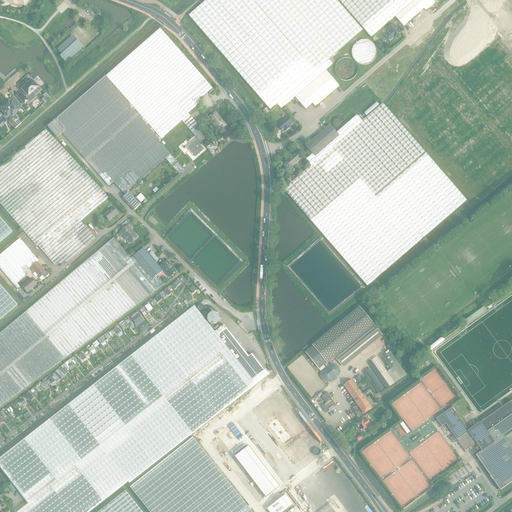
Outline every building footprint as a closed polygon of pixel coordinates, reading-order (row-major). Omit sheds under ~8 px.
[(390,40),(394,37),(394,38),(401,33),(393,24),(387,29),(388,31),(388,33),(388,34),(386,35),(390,40)] [(199,104),(200,103),(198,101),(212,88),(160,29),(134,52),(106,77),(105,76),(54,120),(64,132),(62,133),(109,186),(114,182),(124,195),(165,158),(179,175),(184,170),(158,140),(182,120),(192,133),(197,128),(200,126),(194,119),(188,113),(199,104)] [(376,48),(375,46),(375,44),(374,43),(373,40),(371,39),(369,38),(367,37),(365,37),(362,37),(360,37),(358,38),(356,40),(354,41),(353,43),(352,46),(352,48),(352,50),(353,52),(354,55),(356,56),(357,58),(359,59),(361,60),(364,60),(366,60),(368,59),(370,58),(372,57),(374,55),(375,53),(375,51),(376,48)] [(60,56),(67,64),(84,48),(77,40),(74,43),(70,38),(57,49),(62,54),(60,56)] [(356,66),(356,64),(355,62),(354,60),(353,59),(351,58),(350,57),(348,57),(346,57),(345,57),(343,57),(341,58),(340,59),(338,61),(337,63),(337,64),(337,66),(337,68),(337,70),(338,72),(339,73),(340,74),(342,75),(344,76),(346,76),(348,76),(350,75),(351,75),(353,73),(354,72),(355,70),(356,68),(356,66)] [(21,93),(17,96),(24,104),(28,101),(30,103),(36,97),(33,93),(38,88),(38,87),(39,86),(36,83),(35,84),(32,80),(28,83),(25,86),(22,90),(24,92),(22,94),(21,93)] [(5,104),(2,107),(4,110),(2,111),(6,115),(7,117),(8,117),(8,116),(11,113),(12,114),(13,115),(16,111),(17,112),(17,111),(16,111),(18,108),(19,108),(21,106),(20,106),(20,107),(19,105),(13,99),(9,102),(8,101),(9,101),(8,101),(7,103),(6,103),(5,103),(6,104),(5,104),(4,104),(5,104)] [(188,113),(194,119),(204,110),(199,104),(188,113)] [(226,126),(216,113),(208,119),(210,122),(211,121),(216,129),(220,126),(222,129),(226,126)] [(342,123),(342,122),(342,121),(341,120),(340,119),(338,118),(337,118),(336,119),(335,119),(334,120),(333,120),(333,121),(333,122),(333,123),(333,124),(333,125),(334,126),(334,127),(335,127),(336,128),(337,128),(338,128),(339,127),(340,127),(341,126),(342,125),(342,124),(342,123)] [(54,120),(47,126),(48,128),(53,133),(57,138),(62,133),(64,132),(54,120)] [(13,121),(10,123),(15,129),(18,126),(13,121)] [(197,128),(192,133),(198,139),(202,143),(207,139),(197,128)] [(87,229),(81,222),(109,198),(45,129),(0,167),(0,203),(37,246),(38,245),(54,265),(68,262),(86,247),(77,237),(87,229)] [(191,144),(187,148),(189,151),(195,157),(204,150),(200,146),(202,144),(202,143),(198,139),(193,143),(192,142),(190,143),(191,144)] [(134,210),(141,203),(145,199),(141,194),(135,199),(128,192),(126,195),(122,198),(134,210)] [(118,213),(113,207),(104,215),(109,220),(118,213)] [(0,320),(17,305),(0,285),(0,243),(13,232),(0,217),(0,320)] [(134,240),(137,237),(135,235),(128,226),(121,232),(130,243),(134,240)] [(86,247),(95,239),(87,229),(77,237),(86,247)] [(133,257),(131,259),(114,238),(0,333),(0,407),(165,284),(158,276),(153,280),(133,257)] [(1,254),(0,254),(0,267),(19,290),(22,288),(18,283),(27,276),(25,273),(29,270),(28,268),(31,266),(31,267),(36,263),(37,262),(39,261),(33,254),(20,240),(19,239),(1,254)] [(153,280),(158,276),(162,272),(143,248),(133,257),(153,280)] [(167,260),(160,266),(169,278),(177,272),(167,260)] [(46,273),(37,262),(36,263),(31,267),(33,269),(31,270),(34,273),(33,274),(35,277),(38,275),(40,278),(40,279),(41,280),(42,280),(44,278),(49,274),(47,272),(46,273)] [(36,285),(31,279),(22,286),(27,292),(36,285)] [(224,324),(214,332),(194,306),(0,458),(0,467),(29,504),(18,511),(89,511),(268,374),(252,353),(249,356),(224,324)] [(327,364),(335,357),(343,367),(382,335),(359,307),(312,345),(313,346),(305,352),(319,369),(326,363),(327,364)] [(138,312),(131,317),(135,323),(134,324),(137,327),(138,326),(143,333),(149,328),(142,318),(143,318),(138,312)] [(431,346),(428,348),(430,350),(431,351),(431,350),(445,340),(442,337),(431,346)] [(386,346),(390,352),(392,354),(397,350),(392,342),(386,346)] [(390,352),(382,357),(391,369),(387,372),(395,383),(406,375),(392,354),(390,352)] [(68,361),(65,363),(67,366),(69,364),(71,367),(75,364),(73,361),(71,359),(67,361),(68,361)] [(368,363),(386,389),(389,387),(371,361),(368,363)] [(363,372),(379,394),(385,390),(370,368),(363,372)] [(359,376),(355,379),(357,382),(357,383),(358,385),(363,381),(362,379),(361,380),(359,376)] [(364,413),(372,408),(352,380),(344,385),(364,413)] [(45,381),(41,385),(43,388),(44,388),(45,390),(49,387),(48,385),(45,381)] [(336,406),(331,399),(332,399),(327,392),(321,396),(326,403),(322,406),(327,413),(336,406)] [(445,412),(437,418),(438,420),(442,426),(446,423),(454,435),(450,438),(453,442),(457,439),(463,448),(465,451),(476,443),(482,451),(475,456),(476,458),(477,457),(499,488),(500,490),(511,482),(511,400),(504,406),(502,407),(501,408),(480,422),(468,431),(466,428),(452,408),(452,407),(445,412)] [(16,408),(12,411),(17,418),(21,415),(16,408)] [(368,425),(370,423),(367,419),(364,421),(363,419),(356,424),(363,433),(370,428),(368,425)] [(400,424),(407,434),(410,432),(403,422),(400,424)] [(252,511),(193,437),(130,487),(149,511),(142,511),(136,504),(125,491),(108,504),(98,511),(252,511)] [(234,457),(265,498),(280,487),(249,446),(248,446),(235,457),(234,457)] [(285,495),(267,509),(268,511),(283,511),(293,505),(286,495),(285,495)]
